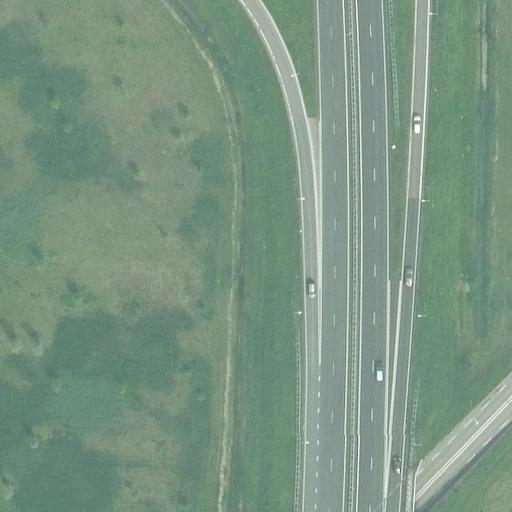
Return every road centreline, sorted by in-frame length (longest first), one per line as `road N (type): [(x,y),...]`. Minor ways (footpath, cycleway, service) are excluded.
road 1 (trunk): [(375,511),(394,443),(425,0)]
road 2 (trunk): [(370,511),(380,308),(373,0)]
road 3 (trunk): [(251,0),(292,81),(336,379)]
road 4 (trunk): [(333,0),(336,379)]
road 5 (secondary): [(511,397),(418,494)]
road 6 (trunk): [(336,379),(332,511)]
